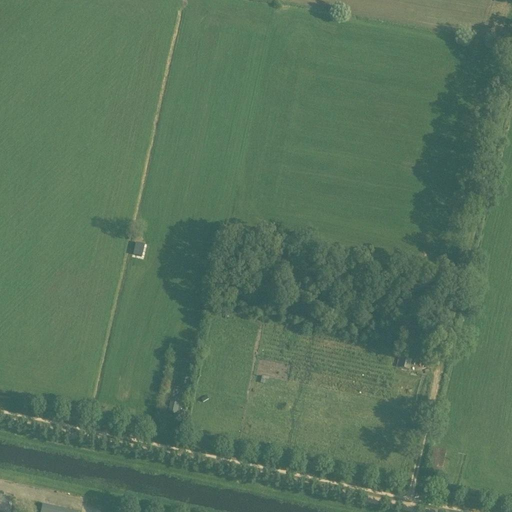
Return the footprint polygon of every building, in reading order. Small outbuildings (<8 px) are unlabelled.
[(143,257),(144,244),(135,243),(133,256),(143,257)] [(408,371),(412,355),(400,352),(396,368),(408,371)] [(168,414),(176,416),(180,400),(171,398),(168,414)] [(433,448),(427,475),(440,478),(446,451),(433,448)] [(0,511),(10,511),(13,498),(0,495),(0,511)]
